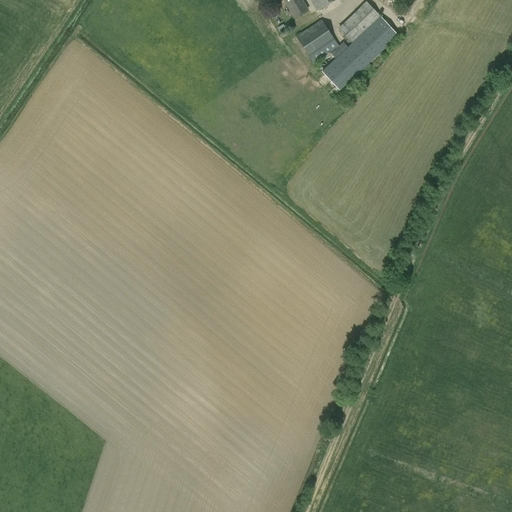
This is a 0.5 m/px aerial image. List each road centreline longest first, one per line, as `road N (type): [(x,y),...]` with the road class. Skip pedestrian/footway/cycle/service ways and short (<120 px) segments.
road 1 (track): [(394,298),(457,159),(511,69)]
road 2 (track): [(304,511),(394,298)]
